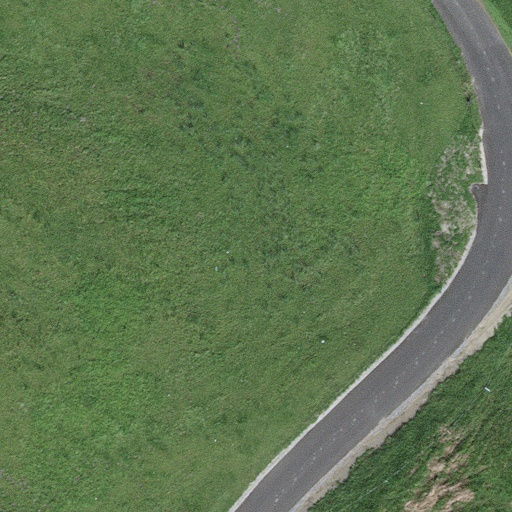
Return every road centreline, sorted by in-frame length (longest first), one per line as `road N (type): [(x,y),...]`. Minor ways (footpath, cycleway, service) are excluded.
road 1 (unclassified): [(265,511),(463,314),(511,217)]
road 2 (unclassified): [(511,143),(484,52),(455,0)]
